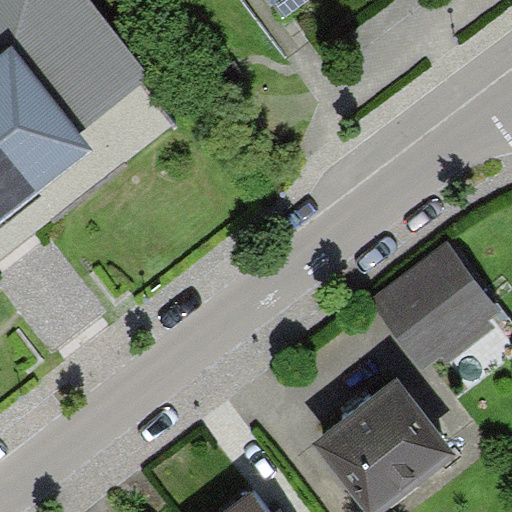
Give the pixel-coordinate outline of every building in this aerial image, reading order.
[(70,127),(141,72),(84,0),(0,0),(0,65),(14,55),(70,127)] [(14,55),(0,65),(0,235),(13,226),(0,209),(0,203),(35,179),(64,215),(182,123),(141,72),(70,127),(14,55)] [(441,224),(373,275),(420,338),(488,287),(441,224)] [(392,368),(317,423),(362,484),(383,491),(408,468),(402,460),(440,432),(392,368)] [(274,511),(246,476),(200,511),(274,511)]
